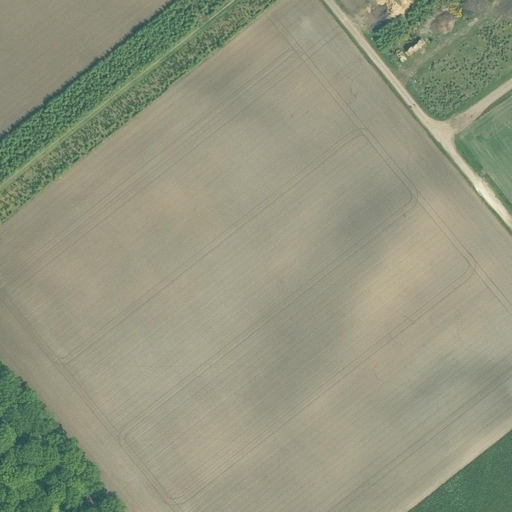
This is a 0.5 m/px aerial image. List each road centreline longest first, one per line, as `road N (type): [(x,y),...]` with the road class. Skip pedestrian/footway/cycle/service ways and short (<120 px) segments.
road 1 (unclassified): [(511,82),(438,134),(328,0)]
road 2 (track): [(95,511),(0,394)]
